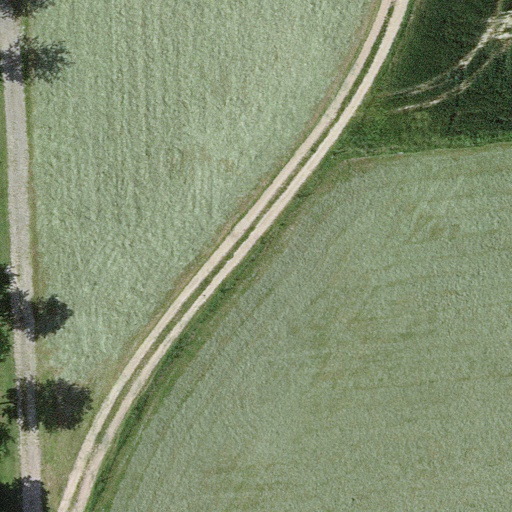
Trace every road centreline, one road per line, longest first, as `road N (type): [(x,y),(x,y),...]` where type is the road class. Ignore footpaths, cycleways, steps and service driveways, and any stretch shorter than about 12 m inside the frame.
road 1 (track): [(395,0),(322,137),(117,400),(70,511)]
road 2 (track): [(33,511),(8,0)]
